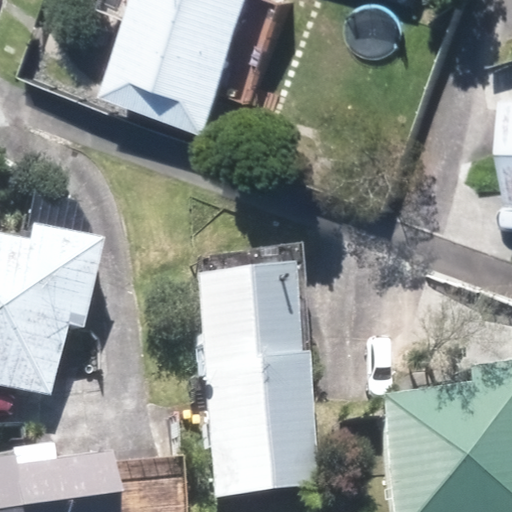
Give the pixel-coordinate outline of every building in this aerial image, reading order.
[(151,0),(112,103),(211,140),(265,0),(151,0)] [(0,260),(0,397),(39,405),(52,335),(61,336),(75,258),(17,247),(14,264),(0,260)] [(269,283),(174,297),(206,503),(306,488),(289,371),(282,372),(269,283)] [(367,414),(382,511),(511,511),(511,379),(451,386),(453,403),(367,414)] [(0,478),(0,511),(95,511),(89,465),(0,478)]
